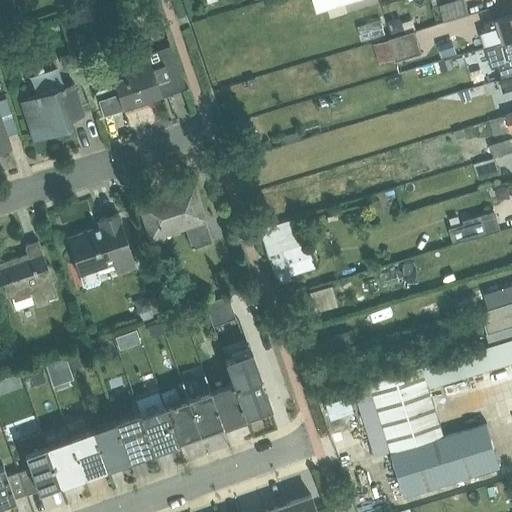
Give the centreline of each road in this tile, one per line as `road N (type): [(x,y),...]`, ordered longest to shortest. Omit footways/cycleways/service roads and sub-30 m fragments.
road 1 (residential): [(0,193),(206,124)]
road 2 (residential): [(133,511),(320,443)]
